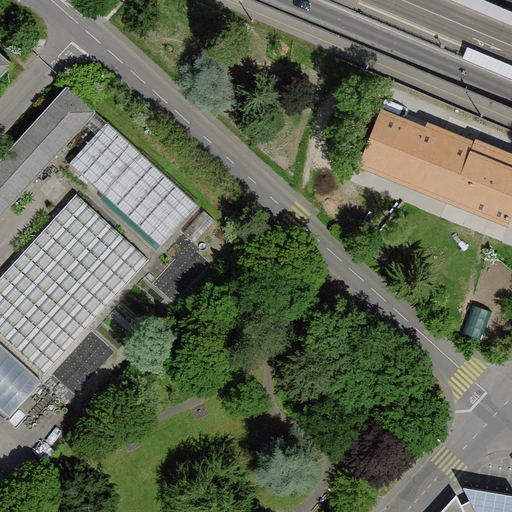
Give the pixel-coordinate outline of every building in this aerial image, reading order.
[(0,75),(10,64),(0,54),(0,75)] [(68,87),(0,161),(0,217),(86,123),(96,112),(68,87)] [(86,123),(99,134),(109,123),(96,112),(86,123)] [(426,136),(380,118),(360,168),(508,225),(511,214),(511,159),(478,146),(476,151),(428,132),(426,136)] [(199,205),(109,123),(99,134),(71,165),(161,246),(199,205)] [(150,259),(78,194),(0,280),(0,332),(46,374),(150,259)] [(43,383),(0,343),(0,409),(10,419),(43,383)] [(511,511),(511,494),(465,488),(469,498),(460,502),(456,496),(442,511),(511,511)]
